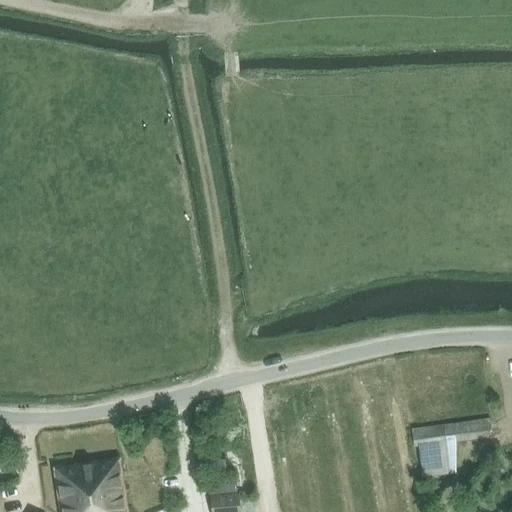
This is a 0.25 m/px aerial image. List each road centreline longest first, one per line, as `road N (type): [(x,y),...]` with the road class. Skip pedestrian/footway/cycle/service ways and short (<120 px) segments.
road 1 (unclassified): [(0,416),(110,411),(406,342),(511,337)]
road 2 (track): [(179,22),(227,305),(228,384)]
road 3 (track): [(377,24),(179,22)]
road 4 (track): [(0,0),(116,21),(179,22)]
road 5 (track): [(363,262),(227,305)]
